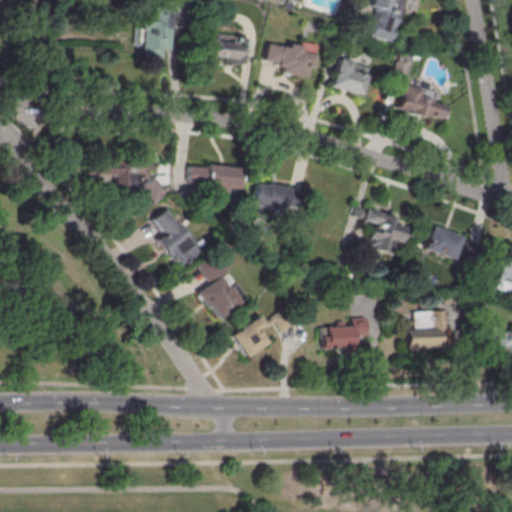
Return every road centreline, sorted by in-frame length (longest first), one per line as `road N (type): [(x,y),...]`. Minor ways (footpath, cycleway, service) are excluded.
road 1 (secondary): [(0,446),(511,436)]
road 2 (secondary): [(511,402),(0,403)]
road 3 (residential): [(36,113),(256,124),(511,204)]
road 4 (residential): [(215,406),(131,284),(0,132)]
road 5 (residential): [(506,202),(469,0)]
road 6 (residential): [(36,113),(19,98),(26,0)]
